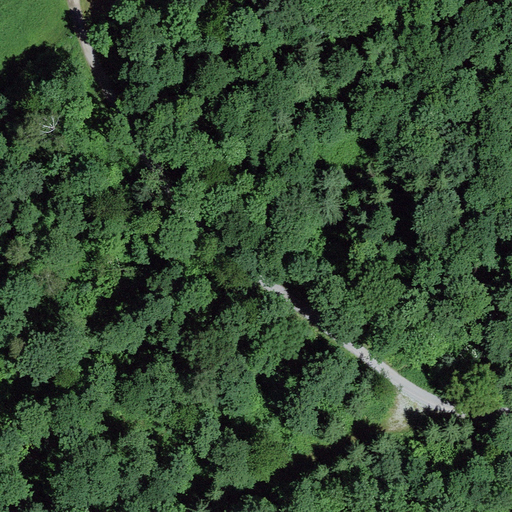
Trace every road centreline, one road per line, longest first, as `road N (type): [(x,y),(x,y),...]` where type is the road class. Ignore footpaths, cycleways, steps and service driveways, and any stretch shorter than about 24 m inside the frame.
road 1 (track): [(511,415),(457,413),(408,391),(261,275),(202,219),(130,128),(92,60),(73,0)]
road 2 (track): [(457,413),(377,432),(250,511)]
